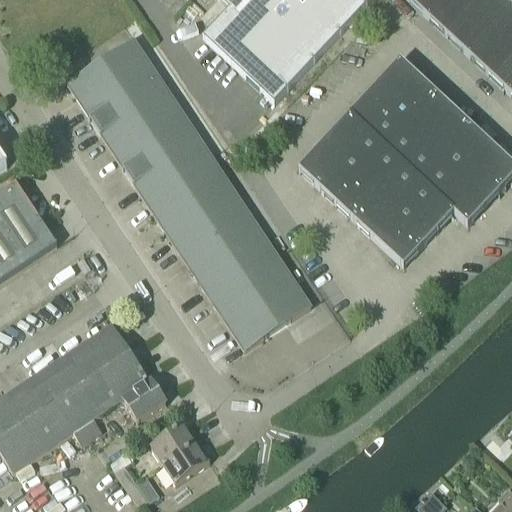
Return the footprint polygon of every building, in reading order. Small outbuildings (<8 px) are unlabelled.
[(372,0),(183,0),(187,3),(189,0),(211,0),(227,14),(200,42),(272,108),(372,0)] [(511,103),(511,13),(497,0),(403,0),(402,1),(511,103)] [(132,44),(132,45),(66,88),(243,355),(309,311),(132,44)] [(511,181),(511,171),(398,65),(296,175),(401,272),(452,218),(465,231),(511,181)] [(0,286),(55,250),(14,189),(0,198),(0,286)] [(111,331),(0,404),(0,462),(12,480),(73,439),(81,451),(101,438),(93,426),(123,406),(136,427),(165,408),(150,385),(148,387),(111,331)] [(162,472),(195,450),(182,432),(150,454),(162,472)] [(195,450),(162,472),(174,490),(207,468),(195,450)] [(125,458),(109,469),(127,495),(136,490),(123,471),(130,466),(125,458)] [(136,490),(127,495),(138,511),(143,511),(149,509),(136,490)] [(494,511),(511,511),(511,499),(506,494),(496,504),(499,507),(494,511)]
